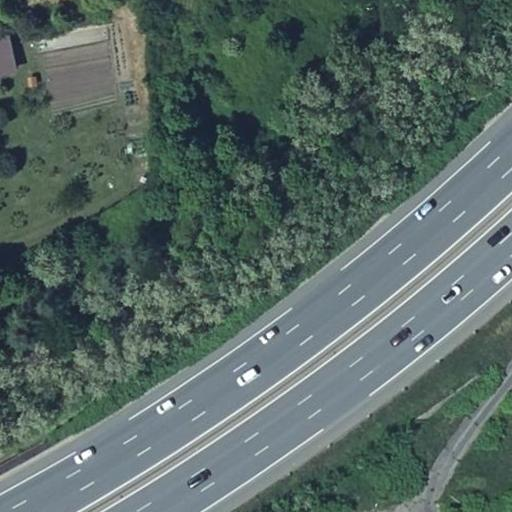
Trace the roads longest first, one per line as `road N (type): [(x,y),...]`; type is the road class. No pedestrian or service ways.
road 1 (trunk): [(511,158),(377,275),(246,372),(25,511)]
road 2 (trunk): [(159,511),(411,335),(511,245)]
